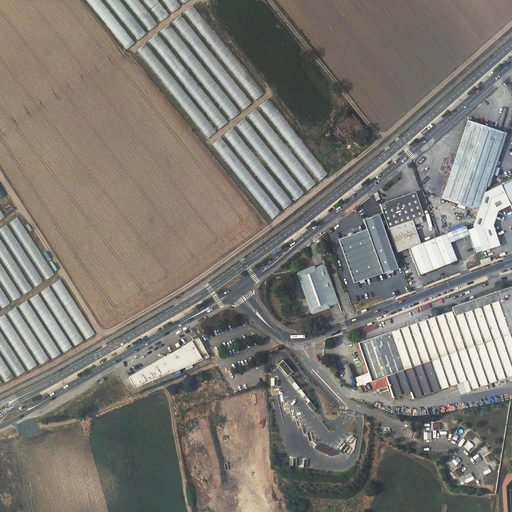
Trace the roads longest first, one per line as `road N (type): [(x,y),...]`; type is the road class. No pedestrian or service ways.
road 1 (secondary): [(236,288),(511,62)]
road 2 (unclassified): [(511,262),(303,340)]
road 3 (secondary): [(50,398),(236,288)]
road 4 (track): [(21,416),(33,426),(68,423),(218,361)]
road 5 (track): [(269,0),(384,145)]
road 6 (track): [(172,416),(241,405),(270,511)]
road 7 (unclassified): [(303,340),(309,359),(348,402),(391,421),(410,440)]
road 8 (track): [(190,511),(163,384)]
